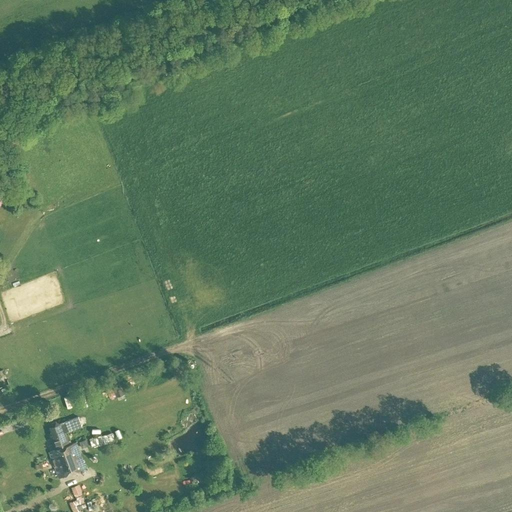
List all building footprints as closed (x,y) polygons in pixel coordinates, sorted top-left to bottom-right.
[(4,368),(0,369),(0,387),(10,384),(4,368)] [(105,389),(110,400),(125,395),(119,379),(110,382),(112,386),(105,389)] [(48,417),(46,410),(40,412),(43,419),(48,417)] [(50,440),(54,452),(54,453),(68,447),(66,441),(68,441),(66,436),(64,437),(64,435),(82,428),(78,418),(57,426),(54,424),(50,425),(47,429),(51,440),(50,440)] [(94,446),(116,439),(113,431),(91,438),(94,446)] [(54,453),(54,452),(48,454),(51,461),(53,460),(56,468),(53,469),(58,481),(84,471),(75,444),(68,447),(54,453)] [(192,482),(213,473),(210,468),(190,477),(192,482)] [(72,486),(77,499),(71,501),(75,511),(89,506),(80,483),(72,486)]
